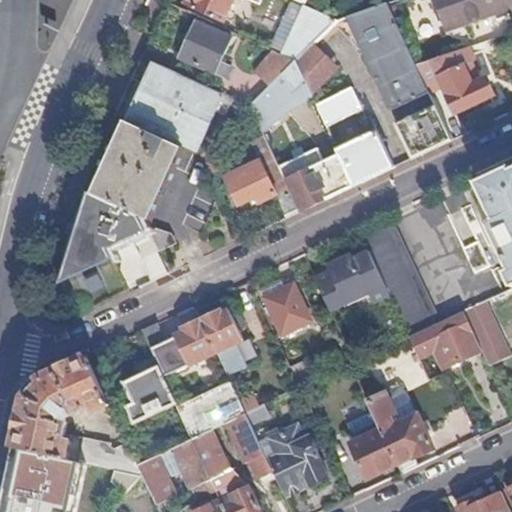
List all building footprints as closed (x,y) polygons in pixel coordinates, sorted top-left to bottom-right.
[(249,0),(262,5),(264,0),(193,0),(190,7),(225,23),(236,0),(249,0)] [(437,0),(449,30),(509,9),(505,0),(437,0)] [(349,18),(416,160),(454,142),(432,95),(420,68),(390,5),(389,4),(349,18)] [(306,6),(283,56),(298,63),(317,43),(339,21),(306,6)] [(480,25),(482,37),(508,34),(506,21),(480,25)] [(223,62),(233,39),(198,23),(182,59),(217,75),(223,62)] [(339,66),(317,43),(298,63),(311,90),(314,96),(339,66)] [(472,50),(471,49),(420,68),(432,95),(446,89),(457,114),(495,96),(487,80),(478,84),(473,86),(465,68),(478,62),(472,50)] [(256,74),(272,89),(298,63),(283,56),(277,53),(256,74)] [(233,66),(223,62),(217,75),(226,80),(233,66)] [(253,109),(264,131),(311,90),(298,63),(272,89),(253,109)] [(224,97),(156,66),(130,122),(199,153),(224,97)] [(319,106),(329,128),(364,111),(354,89),(319,106)] [(243,119),(264,162),(278,191),(290,185),(282,168),(264,131),(253,109),(243,119)] [(95,196),(144,218),(153,223),(186,149),(127,123),(95,196)] [(397,169),(380,132),(340,152),(342,156),(357,188),(397,169)] [(293,150),(296,157),(322,147),(327,159),(339,154),(331,135),(293,150)] [(223,169),(213,148),(204,158),(212,175),(223,169)] [(320,151),(282,168),(290,185),(303,213),(343,195),(357,188),(342,156),(326,163),(320,151)] [(278,191),(264,162),(228,179),(241,207),(258,198),(262,204),(277,197),(288,220),(303,213),(290,185),(278,191)] [(511,278),(511,168),(481,184),(498,220),(490,224),(511,268),(511,271),(509,273),(511,278)] [(113,251),(151,233),(144,218),(95,196),(92,194),(63,289),(118,263),(113,251)] [(392,225),(365,239),(372,253),(393,298),(412,338),(439,325),(392,225)] [(159,232),(152,236),(160,251),(176,243),(173,234),(159,232)] [(332,273),(318,280),(334,314),(371,296),(376,306),(393,298),(372,253),(356,260),(354,256),(329,267),(330,268),(332,273)] [(330,268),(315,275),(318,280),(332,273),(330,268)] [(295,285),(266,299),(284,337),(313,323),(295,285)] [(502,313),(495,298),(487,303),(494,317),(502,313)] [(492,367),(511,357),(511,356),(508,348),(494,317),(487,303),(466,312),(484,352),(492,367)] [(203,320),(220,354),(247,341),(233,311),(225,315),(223,310),(203,320)] [(412,338),(422,360),(434,354),(444,357),(449,368),(484,352),(466,312),(439,325),(412,338)] [(161,368),(166,380),(220,354),(203,320),(185,329),(187,333),(177,338),(176,339),(166,344),(158,326),(144,333),(161,368)] [(16,449),(69,460),(72,444),(66,442),(69,425),(66,418),(71,413),(76,417),(93,409),(96,415),(112,407),(89,359),(42,381),(27,399),(16,449)] [(137,426),(178,406),(166,380),(161,368),(126,385),(135,406),(129,409),(137,426)] [(214,482),(232,473),(205,414),(221,407),(249,465),(253,462),(262,481),(276,473),(271,463),(254,426),(249,416),(242,403),(234,384),(180,410),(195,442),(214,482)] [(312,395),(309,388),(303,390),(307,398),(312,395)] [(402,388),(389,394),(402,422),(419,414),(408,391),(402,388)] [(389,394),(370,403),(377,418),(399,466),(416,458),(417,460),(436,450),(419,414),(402,422),(389,394)] [(258,395),(242,403),(249,416),(264,409),(258,395)] [(272,417),(267,407),(264,409),(249,416),(254,426),(272,417)] [(375,435),(354,446),(361,462),(370,480),(399,466),(377,418),(369,421),(375,435)] [(279,458),(271,463),(276,473),(289,500),(331,480),(320,459),(322,458),(312,438),(307,440),(301,427),(300,427),(297,422),(285,428),(287,433),(272,441),(279,458)] [(336,429),(324,434),(338,464),(351,458),(346,449),(336,429)] [(85,441),(80,463),(134,474),(145,477),(141,468),(130,445),(117,453),(113,448),(113,446),(85,441)] [(195,442),(176,451),(195,491),(214,482),(195,442)] [(176,451),(173,445),(156,453),(159,459),(176,451)] [(354,446),(346,449),(351,458),(354,465),(361,462),(354,446)] [(177,498),(159,459),(141,468),(145,477),(159,507),(177,498)] [(214,482),(219,492),(237,483),(232,473),(214,482)] [(214,482),(195,491),(200,501),(219,492),(214,482)] [(262,511),(251,489),(224,502),(228,511),(262,511)] [(511,511),(511,509),(505,495),(479,507),(477,502),(460,510),(460,511),(511,511)] [(228,511),(224,502),(203,511),(228,511)]
